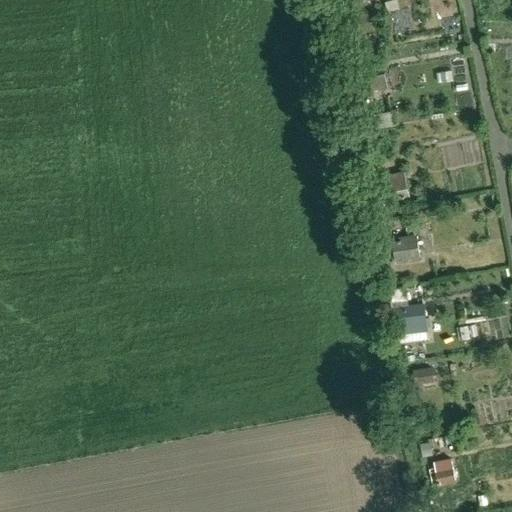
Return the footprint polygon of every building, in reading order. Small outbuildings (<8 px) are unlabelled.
[(386,86),(382,67),(359,72),(363,91),(386,86)] [(402,171),(378,175),(382,195),(406,191),(402,171)] [(396,262),(420,259),(416,235),(392,238),(396,262)] [(426,331),(423,305),(390,308),(393,335),(426,331)] [(433,380),(431,369),(411,371),(412,383),(433,380)] [(425,453),(454,451),(453,439),(424,442),(425,453)] [(452,467),(434,471),(438,485),(455,481),(452,467)]
